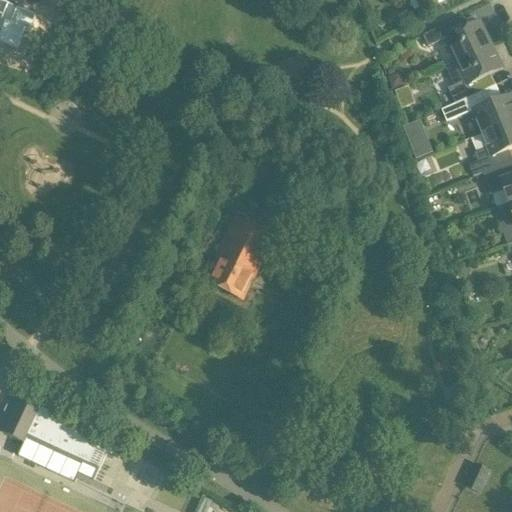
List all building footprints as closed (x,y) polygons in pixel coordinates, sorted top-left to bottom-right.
[(0,0),(0,43),(18,51),(25,32),(30,34),(37,16),(12,6),(14,2),(8,0),(0,0)] [(415,0),(420,9),(439,0),(415,0)] [(444,40),(455,63),(491,47),(480,23),(467,29),(455,35),(450,24),(422,37),(428,48),(444,40)] [(491,47),(455,63),(445,68),(454,87),(448,90),(455,105),(463,102),(482,93),(477,82),(502,70),(491,47)] [(395,76),(387,79),(392,91),(404,87),(401,79),(395,76)] [(404,87),(397,90),(397,92),(394,93),(401,110),(415,105),(408,87),(404,89),(404,87)] [(472,112),(482,135),(511,122),(511,101),(510,96),(484,107),(479,95),(463,102),(455,105),(444,111),(442,112),(446,123),(449,122),(457,119),(472,112)] [(406,128),(403,129),(407,138),(409,137),(423,132),(419,122),(406,128)] [(473,179),(483,175),(508,165),(503,153),(511,149),(511,122),(482,135),(487,149),(474,155),(478,163),(469,167),(473,179)] [(511,176),(508,165),(483,175),(490,196),(503,191),(508,206),(511,204),(511,176)] [(507,246),(511,244),(511,204),(508,206),(511,216),(511,220),(500,225),(507,246)] [(206,283),(243,301),(252,284),(262,263),(265,265),(278,239),(235,217),(214,259),(217,260),(206,283)] [(0,433),(23,444),(23,445),(27,436),(100,470),(107,455),(118,460),(124,448),(5,392),(4,393),(12,397),(0,423),(0,433)] [(475,465),(464,488),(471,491),(479,495),(490,472),(475,465)]
